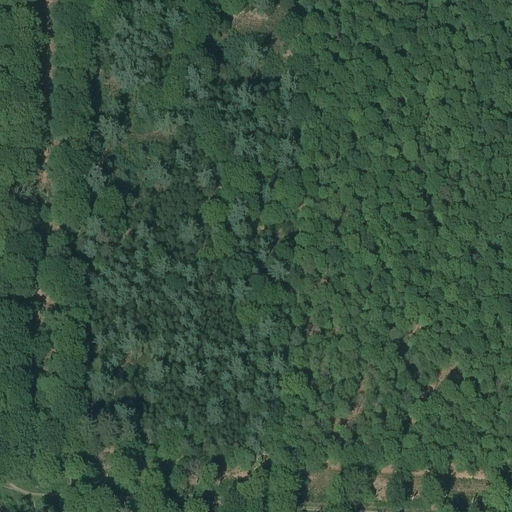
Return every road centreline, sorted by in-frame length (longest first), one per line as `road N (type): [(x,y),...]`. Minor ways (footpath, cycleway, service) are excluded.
road 1 (unknown): [(75,505),(100,0)]
road 2 (track): [(25,0),(15,501)]
